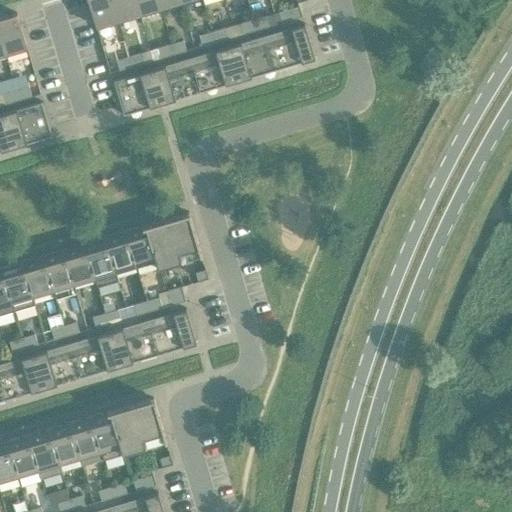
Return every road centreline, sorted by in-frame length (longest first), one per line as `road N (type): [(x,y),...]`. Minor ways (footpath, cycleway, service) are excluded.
road 1 (residential): [(338,0),(363,95),(207,149),(197,169),(255,361),(248,377),(181,410),(207,511)]
road 2 (primary): [(511,54),(451,153),(384,309),(327,511)]
road 3 (primary): [(350,511),(392,359),(435,243),(511,103)]
road 4 (residential): [(46,0),(88,130)]
